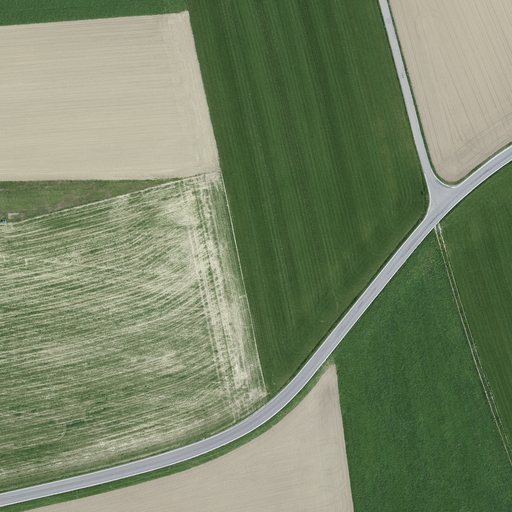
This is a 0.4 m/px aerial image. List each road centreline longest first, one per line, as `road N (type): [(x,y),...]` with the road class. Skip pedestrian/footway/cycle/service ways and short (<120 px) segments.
road 1 (tertiary): [(0,500),(92,481),(242,430),(313,364),(437,208)]
road 2 (unclassified): [(381,0),(437,208)]
